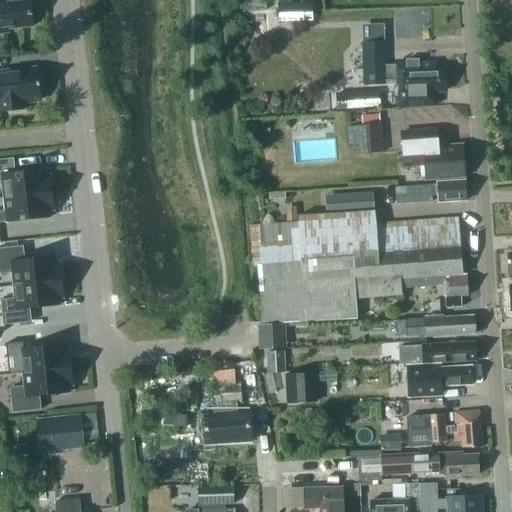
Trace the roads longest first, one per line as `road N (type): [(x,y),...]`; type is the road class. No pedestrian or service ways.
road 1 (residential): [(502,511),(466,0)]
road 2 (residential): [(67,0),(115,434)]
